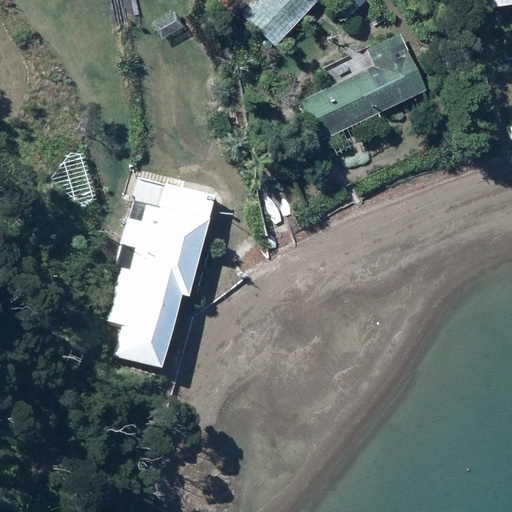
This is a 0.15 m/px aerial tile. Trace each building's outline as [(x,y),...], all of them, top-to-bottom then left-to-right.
[(260,0),(243,19),(275,48),(317,0),(260,0)] [(360,0),(336,0),(331,6),(343,19),(362,2),(360,0)] [(151,27),(162,45),(183,32),(172,14),(151,27)] [(394,36),(363,52),(371,68),(297,106),(317,145),(423,90),(394,36)] [(273,132),(269,103),(252,105),(255,134),(273,132)] [(107,325),(119,327),(112,358),(161,370),(179,297),(187,299),(206,220),(131,202),(120,248),(133,251),(128,270),(121,268),(107,325)]
